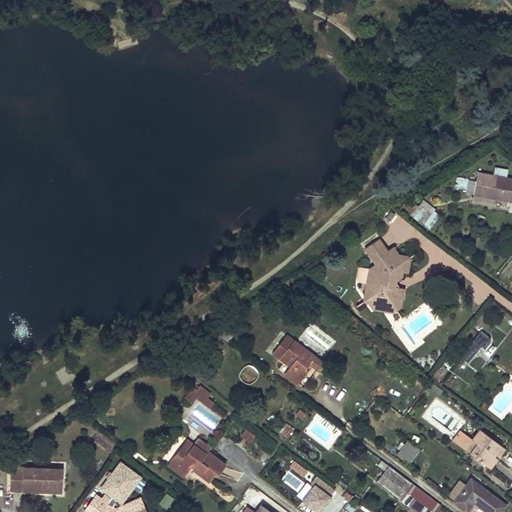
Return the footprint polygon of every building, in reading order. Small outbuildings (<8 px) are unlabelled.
[(476,196),(511,203),(511,180),(480,174),(476,196)] [(412,203),(405,212),(424,228),(432,217),(420,207),(418,208),(412,203)] [(380,268),(373,272),(377,277),(375,284),(370,287),(371,290),(375,296),(368,300),(373,309),(381,305),(394,307),(395,297),(404,298),(405,292),(399,291),(394,285),(401,279),(404,273),(410,276),(413,266),(408,257),(405,257),(399,256),(396,251),(390,253),(383,241),(369,250),(380,268)] [(401,249),(396,251),(399,256),(405,257),(401,249)] [(377,277),(373,272),(370,272),(367,285),(370,287),(375,284),(377,277)] [(405,292),(410,276),(404,273),(401,279),(394,285),(399,291),(405,292)] [(365,293),(368,300),(375,296),(371,290),(365,293)] [(402,313),(404,298),(395,297),(394,307),(381,305),(373,309),(380,310),(402,313)] [(218,334),(228,341),(233,336),(223,328),(218,334)] [(478,333),(454,362),(460,367),(466,359),(468,360),(485,339),(478,333)] [(320,371),(324,365),(288,336),(273,355),(290,368),(286,373),(300,385),(311,371),(308,369),(312,365),(320,371)] [(209,408),(213,402),(193,388),(185,399),(191,404),(196,398),(209,408)] [(250,443),(255,435),(243,428),(239,436),(250,443)] [(477,446),(470,455),(492,471),(499,463),(494,459),(502,447),(480,431),(473,441),(472,443),(477,446)] [(454,443),(470,455),(477,446),(472,443),(473,441),(461,433),(454,443)] [(188,439),(181,448),(188,454),(195,445),(188,439)] [(409,465),(420,449),(406,440),(395,455),(409,465)] [(177,468),(187,476),(197,464),(204,470),(202,473),(212,481),(218,473),(219,474),(226,466),(209,452),(207,454),(195,445),(188,454),(181,448),(174,458),(181,463),(177,468)] [(507,451),(502,447),(494,459),(499,463),(507,451)] [(184,480),(187,476),(177,468),(181,463),(174,458),(167,467),(184,480)] [(100,490),(113,500),(119,504),(138,478),(119,464),(100,490)] [(434,511),(440,504),(388,465),(376,481),(416,511),(434,511)] [(11,494),(61,493),(61,470),(11,471),(11,494)] [(306,482),(295,498),(316,511),(320,511),(336,490),(316,476),(310,484),(306,482)] [(454,503),(465,511),(473,501),(486,511),(499,511),(505,505),(472,480),(454,503)] [(165,492),(158,503),(166,509),(174,498),(165,492)] [(86,511),(95,511),(104,501),(98,496),(86,511)] [(145,511),(142,501),(117,510),(110,504),(113,500),(108,496),(104,501),(95,511),(145,511)] [(351,511),(355,507),(346,502),(340,511),(351,511)]
